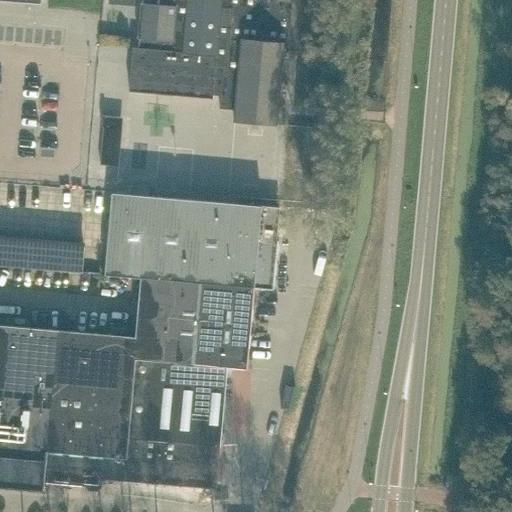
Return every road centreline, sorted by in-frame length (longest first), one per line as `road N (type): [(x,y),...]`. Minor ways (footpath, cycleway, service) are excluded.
road 1 (tertiary): [(425,237),(380,511)]
road 2 (tertiary): [(407,511),(425,237)]
road 3 (tertiary): [(425,237),(446,0)]
